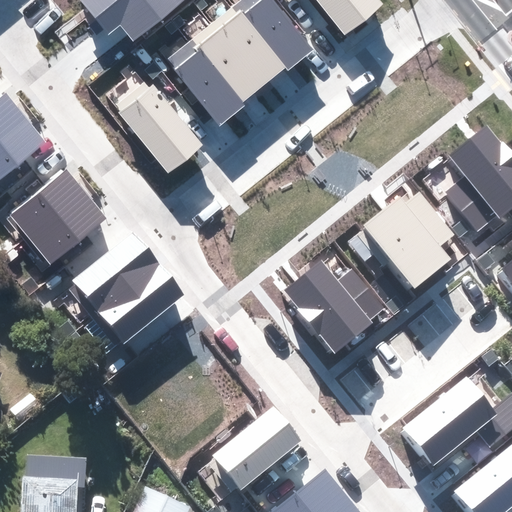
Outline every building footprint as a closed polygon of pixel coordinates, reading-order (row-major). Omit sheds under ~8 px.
[(83,0),(111,33),(119,25),(132,40),(180,0),(83,0)] [(316,48),(275,0),(241,0),(234,6),(285,67),(288,71),(316,48)] [(288,0),(290,2),(291,0),(318,0),(347,34),(383,4),(379,0),(288,0)] [(244,101),(285,67),(234,6),(193,40),(244,101)] [(244,101),(193,40),(166,62),(220,126),(246,105),(244,101)] [(201,147),(147,81),(115,107),(169,173),(201,147)] [(381,205),(462,137),(427,92),(374,137),(369,131),(338,156),(349,169),(338,179),(352,196),(365,185),(381,205)] [(0,179),(46,142),(6,94),(0,98),(0,179)] [(511,206),(511,156),(486,125),(449,155),(466,176),(446,192),(480,233),(511,206)] [(303,195),(324,176),(320,171),(329,163),(316,148),(269,190),(287,209),(293,204),(301,214),(312,204),(303,195)] [(106,219),(66,170),(10,216),(50,265),(106,219)] [(413,186),(364,226),(415,289),(453,259),(441,245),(453,235),(413,186)] [(133,231),(73,280),(126,343),(185,294),(133,231)] [(322,262),(285,292),(334,353),(388,310),(354,268),(338,281),(322,262)] [(511,262),(502,271),(511,282),(511,262)] [(62,301),(51,277),(31,286),(41,310),(62,301)] [(97,333),(81,314),(62,330),(78,349),(97,333)] [(496,413),(466,377),(403,429),(433,465),(477,429),(496,413)] [(29,395),(8,411),(18,423),(39,407),(29,395)] [(511,400),(496,413),(477,429),(492,446),(511,429),(511,400)] [(302,440),(273,406),(212,456),(241,490),(302,440)] [(511,446),(455,493),(471,511),(506,511),(511,507),(511,446)] [(361,511),(325,468),(272,511),(361,511)] [(23,477),(20,511),(75,511),(78,480),(23,477)] [(189,511),(191,509),(145,488),(134,511),(189,511)]
